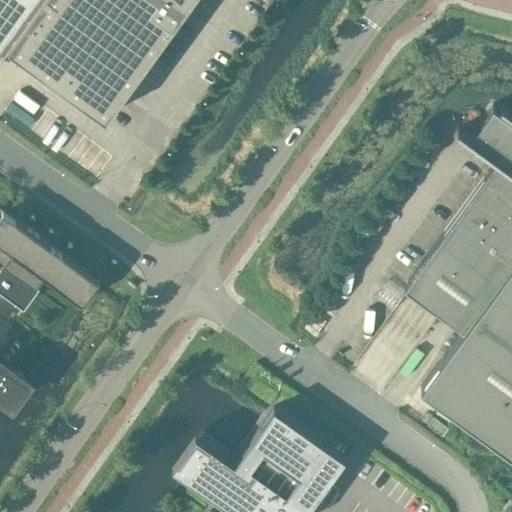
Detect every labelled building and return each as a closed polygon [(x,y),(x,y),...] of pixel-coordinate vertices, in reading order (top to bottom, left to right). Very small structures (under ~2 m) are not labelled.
[(188,0),(0,0),(0,54),(7,44),(105,116),(188,0)] [(511,116),(492,102),(469,134),(457,125),(456,127),(496,156),(403,284),(462,327),(420,384),(511,451),(511,116)] [(0,283),(23,300),(40,277),(43,272),(45,273),(57,282),(57,281),(60,284),(77,296),(87,282),(93,273),(73,259),(74,258),(39,233),(27,224),(4,207),(0,204),(0,283)] [(0,394),(10,402),(11,400),(14,402),(29,381),(26,379),(28,377),(0,357),(0,394)] [(303,511),(344,455),(273,405),(234,460),(207,442),(195,432),(171,465),(184,474),(237,511),(248,511),(258,499),(276,511),(303,511)] [(501,510),(504,511),(511,511),(511,498),(510,497),(501,510)]
